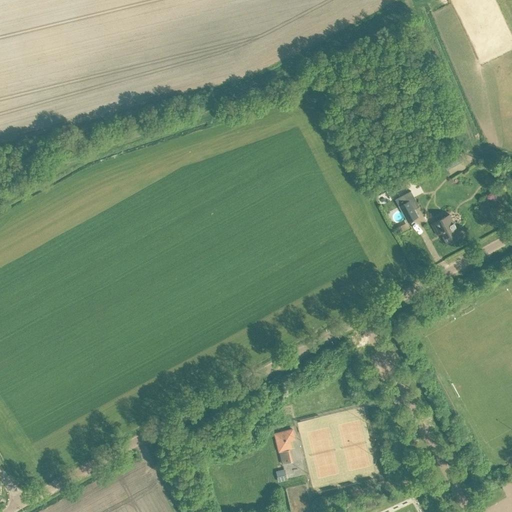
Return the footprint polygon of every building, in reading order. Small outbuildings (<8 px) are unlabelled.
[(461,153),(443,162),(447,170),(464,161),(461,153)] [(406,193),(396,199),(399,205),(399,206),(408,221),(418,215),(410,200),(406,193)] [(461,236),(449,213),(431,223),(437,234),(441,232),(447,243),(461,236)] [(290,440),(295,438),(293,429),(275,434),(280,451),(292,448),(290,440)] [(284,469),(276,471),(279,481),(287,479),(284,469)]
